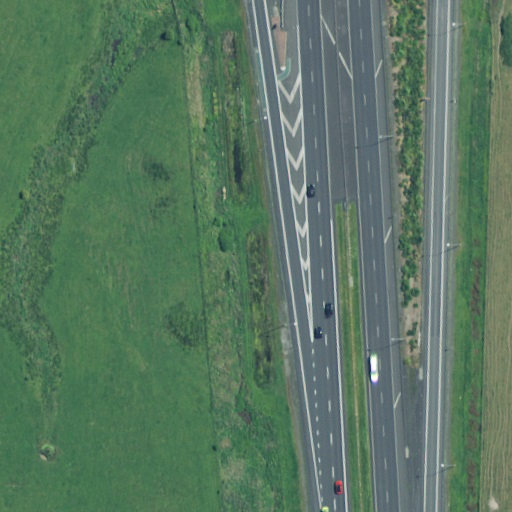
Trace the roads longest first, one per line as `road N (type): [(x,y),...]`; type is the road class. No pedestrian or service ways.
road 1 (motorway): [(359,0),(386,511)]
road 2 (motorway): [(442,0),(431,511)]
road 3 (motorway): [(334,488),(257,0)]
road 4 (motorway): [(334,488),(307,0)]
